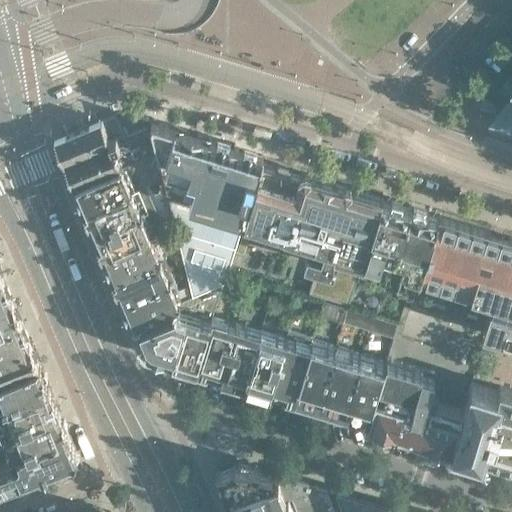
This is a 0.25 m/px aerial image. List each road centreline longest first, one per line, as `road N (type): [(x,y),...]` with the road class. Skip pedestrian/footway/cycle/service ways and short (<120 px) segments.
road 1 (residential): [(22,125),(72,90),(126,82),(511,201)]
road 2 (residential): [(511,504),(219,415),(148,426)]
road 3 (tertiary): [(148,426),(22,125)]
road 4 (tertiary): [(0,174),(122,461)]
road 5 (residential): [(122,461),(12,511)]
